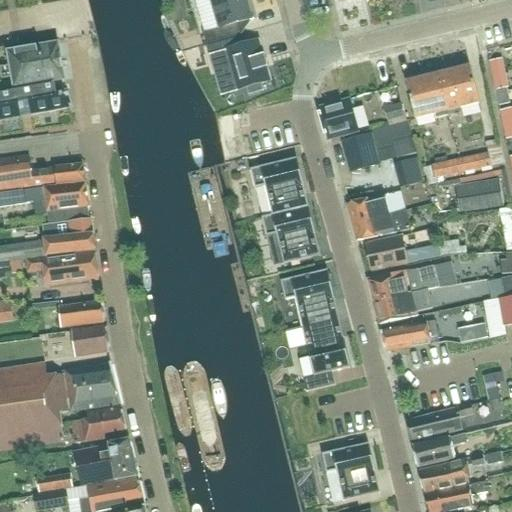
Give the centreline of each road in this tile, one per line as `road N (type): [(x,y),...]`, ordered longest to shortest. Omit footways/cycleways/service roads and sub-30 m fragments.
road 1 (residential): [(163,511),(130,382),(76,49)]
road 2 (residential): [(408,511),(301,91),(310,60)]
road 3 (residential): [(310,60),(511,11)]
